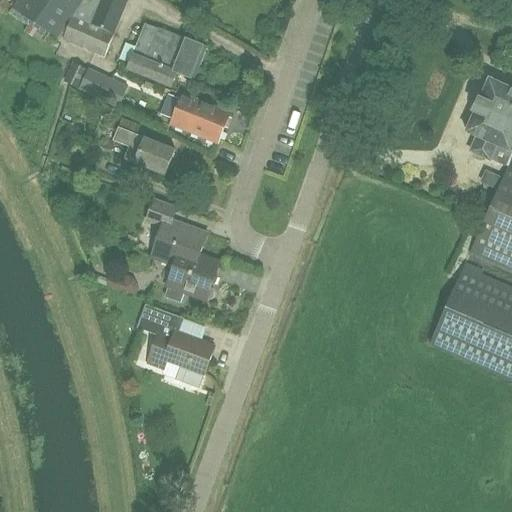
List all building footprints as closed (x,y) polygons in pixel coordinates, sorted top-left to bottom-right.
[(104,57),(128,1),(124,0),(20,0),(14,9),(58,39),(61,35),(64,37),(63,40),(104,57)] [(128,70),(172,88),(177,73),(195,80),(208,48),(183,38),(183,39),(146,24),(128,70)] [(63,82),(64,83),(78,90),(118,109),(129,88),(89,69),(88,70),(72,63),(67,74),(63,82)] [(511,152),(511,88),(489,79),(466,132),(476,137),(470,152),(489,161),(496,146),(511,152)] [(230,114),(182,95),(171,124),(218,143),(230,114)] [(135,164),(165,176),(175,150),(145,138),(119,128),(114,141),(129,147),(125,159),(135,163),(135,164)] [(511,270),(511,160),(500,187),(471,252),(511,270)] [(147,221),(163,227),(157,242),(199,258),(200,254),(208,233),(172,220),(177,208),(155,200),(147,221)] [(221,262),(200,254),(199,258),(157,242),(151,258),(174,266),(166,288),(206,302),(207,299),(209,300),(213,298),(214,294),(213,290),(210,289),(221,262)] [(511,285),(466,265),(431,346),(511,381),(511,285)] [(120,292),(136,297),(139,290),(134,279),(126,276),(120,292)] [(199,389),(204,375),(214,347),(179,334),(185,319),(146,305),(136,329),(159,337),(149,364),(165,370),(168,362),(181,366),(176,381),(199,389)] [(177,414),(153,418),(159,450),(182,446),(177,414)]
